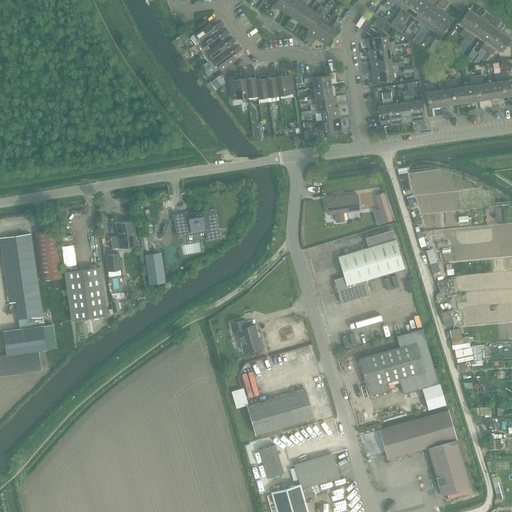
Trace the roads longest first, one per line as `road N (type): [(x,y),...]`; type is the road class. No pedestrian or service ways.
road 1 (track): [(383,145),(489,485),(483,511)]
road 2 (unclassified): [(372,511),(292,242),(295,157)]
road 3 (tertiary): [(0,203),(295,157)]
road 4 (residential): [(348,51),(257,55),(220,6),(183,9),(172,0)]
road 5 (tertiary): [(363,148),(511,127)]
road 6 (track): [(194,320),(292,242)]
